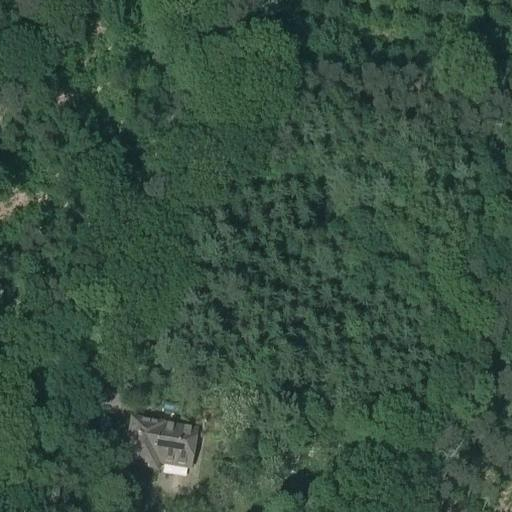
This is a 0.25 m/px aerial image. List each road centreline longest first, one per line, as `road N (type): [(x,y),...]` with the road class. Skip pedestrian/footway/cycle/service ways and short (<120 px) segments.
road 1 (track): [(131,321),(245,71)]
road 2 (track): [(511,37),(301,0)]
road 3 (track): [(43,511),(131,321)]
